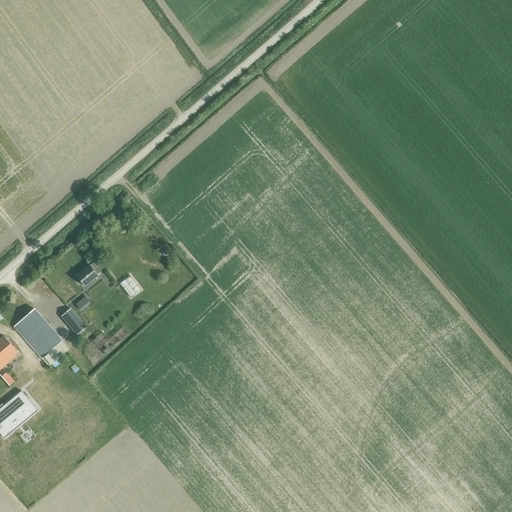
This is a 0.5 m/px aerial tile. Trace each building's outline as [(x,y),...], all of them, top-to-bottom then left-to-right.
[(96,267),(91,270),(88,266),(76,277),(85,287),(101,273),(96,267)] [(130,291),(141,285),(135,273),(124,279),(130,291)] [(86,328),(70,309),(62,316),(77,335),(86,328)] [(15,326),(45,361),(64,344),(34,310),(15,326)] [(0,370),(19,354),(5,337),(0,340),(0,370)] [(0,410),(0,429),(3,433),(12,425),(8,420),(15,414),(19,420),(35,407),(30,400),(31,399),(27,395),(26,396),(22,391),(4,406),(5,407),(0,411),(0,410)]
